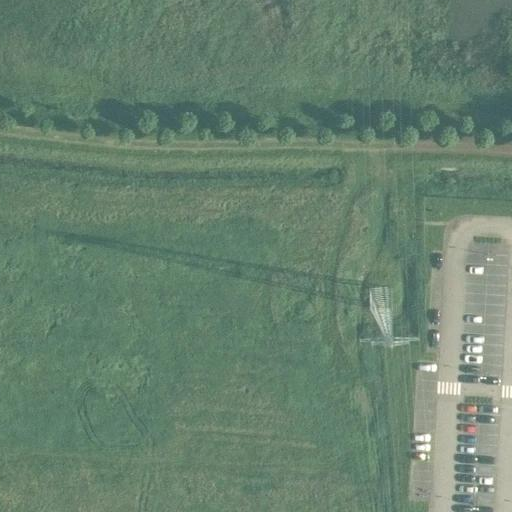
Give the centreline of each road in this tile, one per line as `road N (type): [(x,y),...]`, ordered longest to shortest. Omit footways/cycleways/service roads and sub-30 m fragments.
road 1 (unknown): [(450,511),(457,271),(477,229),(511,220)]
road 2 (unknown): [(511,384),(511,509)]
